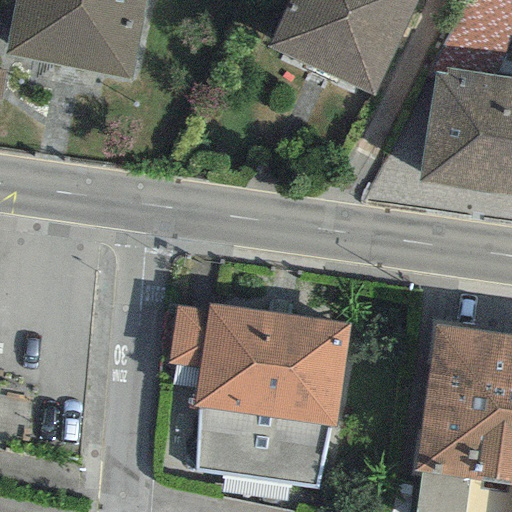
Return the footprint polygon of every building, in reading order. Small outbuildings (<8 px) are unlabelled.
[(141,0),(14,0),(3,54),(125,79),(141,0)] [(373,96),(416,0),(286,0),(265,48),(373,96)] [(494,75),(511,31),(511,0),(463,0),(434,50),(433,72),(442,74),(443,67),(494,75)] [(511,77),(494,75),(443,67),(442,74),(433,72),(416,180),(511,195),(511,77)] [(349,325),(208,302),(204,312),(175,304),(167,361),(199,366),(191,407),(199,407),(197,471),(317,487),(327,427),(334,427),(349,325)] [(511,336),(434,326),(413,471),(422,472),(470,479),(511,484),(511,336)] [(465,511),(470,479),(422,472),(416,511),(465,511)]
